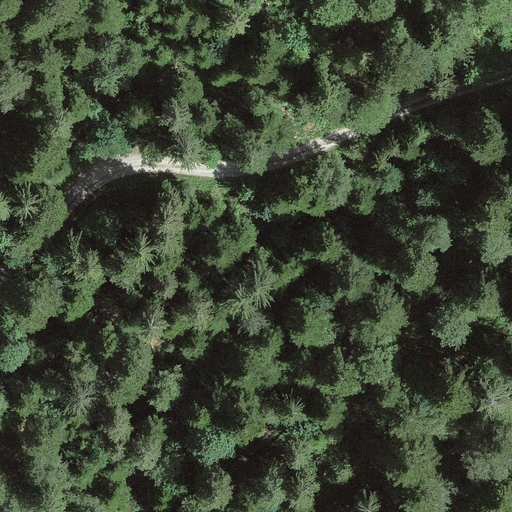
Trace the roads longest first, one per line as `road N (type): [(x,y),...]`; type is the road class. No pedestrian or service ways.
road 1 (track): [(511,70),(267,163),(205,172),(102,170),(34,253),(0,279)]
road 2 (track): [(511,240),(456,298),(328,368),(206,511)]
